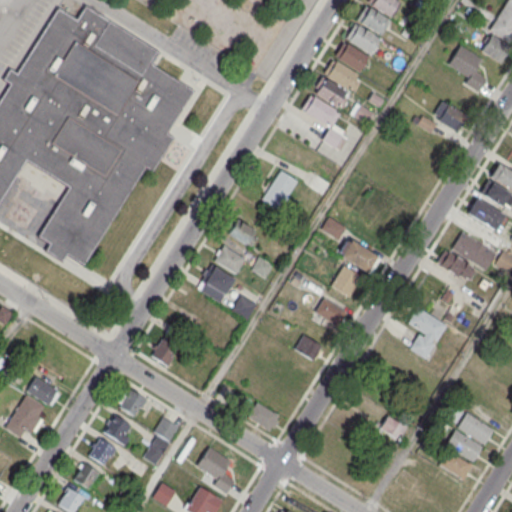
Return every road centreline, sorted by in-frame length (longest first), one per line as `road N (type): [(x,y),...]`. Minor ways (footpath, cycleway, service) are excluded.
road 1 (residential): [(14,511),(335,0)]
road 2 (residential): [(511,91),(249,511)]
road 3 (residential): [(359,511),(0,284)]
